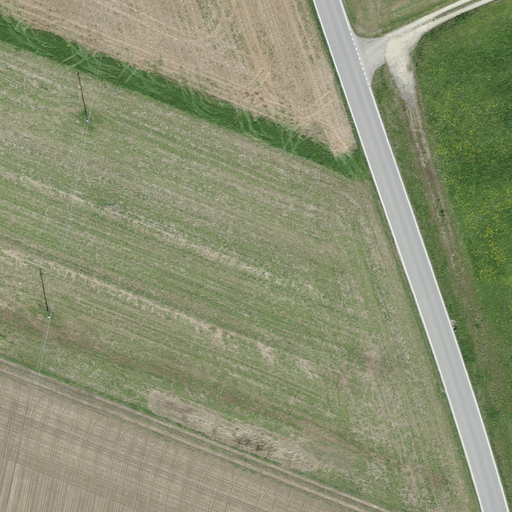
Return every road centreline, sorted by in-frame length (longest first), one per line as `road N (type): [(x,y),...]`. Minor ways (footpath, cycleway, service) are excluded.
road 1 (tertiary): [(494,511),(325,0)]
road 2 (track): [(374,511),(0,362)]
road 3 (track): [(346,59),(476,0)]
road 4 (track): [(394,37),(423,161)]
